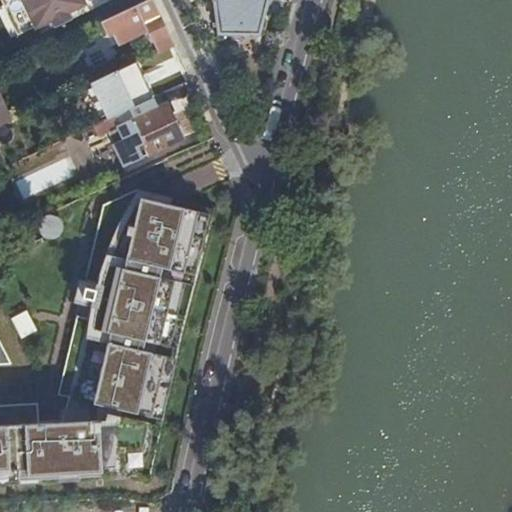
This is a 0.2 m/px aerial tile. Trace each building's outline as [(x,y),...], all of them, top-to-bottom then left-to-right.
[(56,26),(72,19),(70,12),(87,4),(84,0),(21,0),(34,27),(53,19),(56,26)] [(169,34),(153,0),(145,0),(101,21),(108,34),(112,32),(117,42),(139,32),(137,27),(144,23),(152,42),(169,34)] [(214,0),(219,31),(259,31),(265,9),(286,17),(291,1),(286,0),(214,0)] [(174,43),(169,34),(152,42),(157,51),(174,43)] [(55,60),(49,46),(18,61),(23,72),(42,64),(43,66),(55,60)] [(153,96),(136,61),(100,78),(106,91),(118,113),(153,96)] [(100,78),(92,81),(98,94),(106,91),(100,78)] [(118,113),(94,124),(99,134),(108,131),(124,164),(142,155),(137,144),(143,141),(149,152),(183,136),(166,103),(158,107),(153,96),(118,113)] [(175,99),(166,103),(183,136),(191,132),(175,99)] [(0,101),(0,125),(8,121),(0,101)] [(137,144),(142,155),(149,152),(143,141),(137,144)] [(114,199),(63,426),(0,429),(0,485),(130,478),(149,455),(201,219),(114,199)] [(0,365),(12,365),(0,340),(0,365)]
